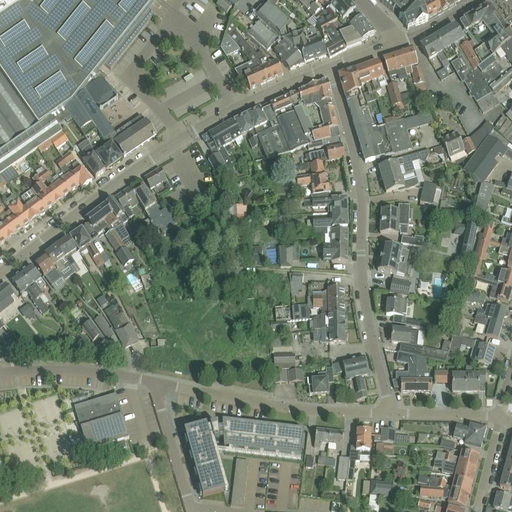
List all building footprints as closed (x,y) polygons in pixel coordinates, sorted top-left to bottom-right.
[(0,0),(0,175),(12,167),(15,165),(23,160),(49,141),(62,133),(63,132),(52,117),(58,112),(64,108),(66,106),(76,99),(84,91),(84,90),(96,83),(101,79),(94,74),(99,68),(102,64),(110,70),(149,22),(155,15),(152,4),(151,3),(153,0),(0,0)] [(232,8),(222,0),(220,0),(216,5),(227,14),(232,8)] [(298,0),(298,1),(307,10),(313,4),(314,5),(315,4),(310,0),(298,0)] [(346,0),(338,0),(331,7),(327,11),(319,17),(321,22),(333,17),(335,20),(339,17),(343,21),(355,11),(354,11),(355,10),(352,7),(346,0)] [(431,20),(421,3),(417,0),(378,0),(381,3),(393,13),(394,11),(400,16),(399,18),(403,23),(407,29),(407,30),(408,30),(428,21),(431,20)] [(417,0),(421,3),(431,20),(449,10),(456,5),(452,0),(417,0)] [(274,6),(269,1),(255,15),(258,19),(281,40),(285,44),(304,62),(306,65),(314,61),(306,40),(313,37),(312,36),(311,36),(310,31),(303,34),(274,6)] [(320,9),(315,4),(314,5),(313,4),(307,10),(313,16),(320,9)] [(230,20),(238,27),(266,52),(273,46),(278,51),(274,55),(279,60),(279,61),(283,65),(290,71),(305,65),(306,65),(304,62),(285,44),(281,40),(258,19),(253,25),(234,7),(230,20)] [(486,7),(459,23),(465,33),(466,32),(472,41),(468,44),(473,54),(491,42),(493,40),(491,36),(496,33),(497,35),(506,28),(490,8),(486,7)] [(376,34),(356,11),(355,11),(343,21),(340,24),(342,27),(350,33),(353,34),(360,42),(376,34)] [(346,50),(346,49),(340,39),(339,40),(334,34),(335,33),(334,31),(332,33),(329,30),(337,23),(335,20),(333,17),(321,22),(317,25),(324,40),(322,41),(325,47),(324,47),(330,59),(346,50)] [(230,20),(225,34),(240,51),(251,63),(257,60),(267,82),(283,76),(276,61),(268,65),(265,56),(263,57),(261,53),(256,55),(234,30),(238,27),(230,20)] [(361,44),(360,42),(353,34),(350,33),(342,27),(340,24),(338,22),(337,23),(329,30),(332,33),(334,31),(335,33),(334,34),(339,40),(340,39),(346,49),(361,44)] [(306,40),(314,61),(326,57),(319,40),(321,39),(319,34),(317,34),(315,29),(314,29),(313,26),(309,27),(310,31),(311,36),(312,36),(313,37),(306,40)] [(447,60),(441,63),(444,68),(449,65),(447,62),(456,56),(458,60),(451,64),(456,73),(458,73),(459,74),(464,83),(476,103),(491,94),(482,82),(485,81),(476,69),(481,66),(476,59),(473,54),(468,44),(465,39),(463,40),(455,26),(434,38),(447,60)] [(473,54),(476,59),(481,66),(492,58),(500,53),(499,51),(511,41),(511,36),(506,28),(497,35),(496,33),(491,36),(493,40),(491,42),(473,54)] [(227,57),(240,51),(225,34),(221,48),(227,57)] [(434,38),(420,47),(429,60),(436,56),(441,63),(447,60),(434,38)] [(494,98),(499,93),(511,79),(511,41),(499,51),(500,53),(492,58),(481,66),(476,69),(485,81),(482,82),(494,98)] [(399,52),(404,68),(406,74),(406,75),(412,74),(415,86),(414,86),(416,94),(426,91),(424,83),(425,83),(420,64),(417,65),(412,47),(399,52)] [(398,71),(404,68),(399,52),(383,57),(383,59),(386,67),(389,78),(397,75),(396,74),(399,73),(398,71)] [(240,79),(244,77),(250,90),(267,82),(257,60),(251,63),(234,70),(240,79)] [(383,78),(381,71),(377,62),(365,66),(375,93),(379,91),(381,90),(377,80),(383,78)] [(368,95),(375,93),(365,66),(353,70),(359,87),(365,85),(368,93),(368,95)] [(362,95),(359,87),(353,70),(340,75),(339,76),(341,82),(356,134),(374,129),(366,104),(362,95)] [(118,99),(117,99),(103,78),(101,79),(96,83),(84,90),(84,91),(76,99),(66,106),(64,108),(72,119),(80,130),(90,123),(95,130),(97,129),(104,140),(108,146),(111,144),(113,143),(114,142),(118,139),(115,134),(99,111),(105,108),(116,100),(118,99)] [(338,128),(331,96),(329,89),(327,80),(298,92),(299,98),(295,99),(290,102),(294,111),(301,108),(305,120),(308,119),(313,131),(317,149),(325,147),(324,140),(339,136),(337,128),(338,128)] [(400,95),(399,91),(397,83),(387,86),(392,107),(393,106),(401,104),(402,103),(400,95)] [(305,120),(301,108),(294,111),(290,102),(295,99),(299,98),(298,92),(288,97),(270,105),(271,108),(290,153),(290,154),(308,146),(308,151),(317,149),(313,131),(308,119),(305,120)] [(511,99),(509,103),(499,93),(494,98),(509,113),(511,109),(511,99)] [(245,114),(233,120),(234,122),(241,136),(249,151),(276,138),(283,153),(288,150),(270,106),(260,111),(259,107),(245,114)] [(64,108),(58,112),(65,121),(67,123),(72,119),(64,108)] [(155,135),(146,122),(140,116),(122,129),(115,134),(118,139),(114,142),(124,158),(144,145),(154,138),(155,135)] [(414,117),(402,121),(401,117),(396,118),(397,122),(374,129),(356,134),(365,163),(375,160),(394,155),(412,149),(406,130),(417,127),(414,117)] [(502,117),(492,130),(496,133),(506,119),(502,117)] [(232,164),(223,147),(241,136),(234,122),(233,120),(208,134),(212,141),(207,143),(214,157),(208,161),(215,173),(224,168),(232,164)] [(511,124),(507,120),(498,133),(511,144),(511,124)] [(86,137),(95,130),(90,123),(80,130),(85,137),(86,137)] [(476,153),(462,171),(481,185),(482,183),(483,182),(497,164),(494,162),(499,156),(500,157),(501,156),(502,157),(503,155),(511,161),(511,174),(511,175),(508,186),(495,183),(494,187),(504,189),(506,190),(511,191),(511,147),(493,131),(490,135),(489,136),(476,153)] [(63,158),(68,164),(74,159),(69,153),(74,149),(62,133),(49,141),(62,159),(63,158)] [(464,152),(460,143),(456,134),(441,140),(445,149),(446,150),(449,158),(464,152)] [(468,154),(475,151),(470,139),(462,143),(468,154)] [(107,171),(122,160),(111,144),(108,146),(96,155),(97,158),(105,169),(106,169),(107,170),(107,171)] [(326,153),(324,154),(324,151),(309,155),(310,162),(312,162),(312,165),(322,163),(322,164),(344,159),(342,145),(326,149),(326,153)] [(90,146),(82,152),(86,159),(83,162),(95,179),(105,172),(107,171),(107,170),(106,169),(105,169),(97,158),(94,154),(94,153),(90,146)] [(441,147),(433,149),(435,154),(438,156),(441,160),(445,159),(444,155),(442,151),(441,147)] [(424,164),(430,154),(429,151),(410,157),(388,163),(389,166),(388,166),(379,169),(382,181),(414,172),(416,171),(414,163),(417,162),(419,161),(424,164)] [(62,159),(56,163),(61,170),(66,177),(61,181),(60,181),(64,187),(65,186),(70,193),(80,186),(72,175),(71,173),(70,174),(65,166),(68,164),(63,158),(62,159)] [(26,165),(23,160),(15,165),(19,171),(26,165)] [(76,171),(72,175),(80,186),(82,189),(92,182),(77,163),(72,166),(76,171)] [(292,180),(291,183),(292,185),(295,189),(311,187),(313,197),(330,193),(329,184),(327,185),(326,174),(324,175),(322,164),(322,163),(312,165),(310,165),(311,172),(312,172),(313,176),(305,177),(305,175),(302,175),(303,177),(297,179),(296,178),(293,179),(292,180)] [(19,177),(12,167),(0,175),(0,185),(5,181),(8,185),(19,177)] [(43,167),(36,172),(39,176),(44,182),(45,181),(50,177),(46,171),(43,167)] [(166,180),(160,169),(144,179),(150,190),(166,180)] [(44,182),(39,176),(36,172),(39,176),(33,181),(37,187),(44,182)] [(416,179),(414,172),(382,181),(386,193),(396,190),(397,194),(414,189),(418,185),(416,179)] [(50,177),(45,181),(47,183),(51,188),(49,190),(58,202),(60,201),(70,193),(65,186),(64,187),(60,181),(56,184),(52,180),(50,177)] [(485,202),(490,186),(482,183),(481,185),(477,200),(485,202)] [(49,190),(47,191),(42,184),(32,191),(32,192),(46,211),(58,202),(49,190)] [(435,189),(436,187),(423,184),(422,190),(436,192),(436,190),(435,189)] [(149,219),(149,220),(153,228),(161,223),(164,230),(175,223),(167,209),(160,213),(144,186),(133,194),(138,199),(140,204),(147,216),(149,219)] [(134,216),(132,214),(130,211),(140,204),(138,199),(133,194),(130,189),(114,199),(126,218),(128,220),(134,216)] [(511,198),(511,196),(511,191),(506,190),(504,189),(501,194),(511,198)] [(436,192),(422,190),(421,196),(434,199),(436,192)] [(227,202),(227,206),(231,206),(231,205),(235,205),(232,191),(225,192),(227,202)] [(35,220),(46,211),(32,192),(29,195),(33,199),(26,205),(27,206),(26,207),(35,220)] [(433,205),(434,199),(421,196),(419,203),(432,205),(433,205)] [(18,201),(17,202),(14,197),(4,204),(9,211),(23,229),(35,220),(26,207),(24,209),(18,201)] [(347,213),(347,212),(346,199),(336,200),(312,201),(312,208),(330,207),(330,213),(330,214),(347,213)] [(118,222),(112,226),(114,230),(113,231),(121,243),(129,238),(123,228),(123,224),(127,221),(113,200),(106,205),(116,219),(118,222)] [(484,219),(489,203),(485,202),(477,200),(473,216),(480,218),(484,219)] [(445,213),(447,203),(441,201),(439,212),(445,213)] [(88,224),(82,229),(88,238),(96,233),(97,235),(106,228),(107,230),(112,226),(118,222),(116,219),(106,205),(85,220),(88,224)] [(247,207),(243,207),(243,205),(237,205),(231,206),(227,206),(230,222),(231,222),(234,221),(232,208),(236,208),(236,211),(237,218),(244,217),(244,214),(248,213),(247,207)] [(407,235),(407,227),(409,227),(409,221),(411,221),(411,211),(409,211),(409,207),(399,206),(398,209),(393,209),(393,211),(382,211),(380,234),(397,234),(398,233),(400,233),(400,235),(407,235)] [(4,212),(2,213),(0,209),(0,220),(3,224),(1,225),(11,238),(23,229),(9,211),(5,214),(4,212)] [(347,227),(347,214),(347,213),(330,214),(330,215),(330,221),(313,221),(307,222),(307,229),(314,229),(332,228),(337,228),(347,227)] [(501,223),(507,225),(511,226),(511,217),(511,218),(511,219),(510,218),(509,220),(503,218),(501,223)] [(493,231),(495,223),(487,221),(484,229),(486,229),(482,241),(489,243),(501,247),(511,250),(511,233),(511,234),(510,242),(503,240),(501,245),(490,241),(493,231)] [(464,236),(460,255),(471,258),(477,227),(455,223),(453,235),(462,237),(462,236),(464,236)] [(113,231),(114,230),(112,226),(107,230),(109,233),(105,236),(117,254),(116,255),(125,267),(126,265),(134,260),(121,243),(113,231)] [(0,245),(9,239),(0,227),(0,245)] [(325,235),(325,246),(331,246),(331,247),(347,247),(348,231),(332,231),(332,228),(314,229),(314,236),(325,235)] [(87,239),(88,238),(82,229),(70,237),(76,246),(80,251),(85,247),(94,259),(99,255),(87,239)] [(414,240),(402,238),(400,244),(422,248),(423,238),(415,237),(414,240)] [(76,249),(74,247),(68,238),(57,246),(65,258),(70,267),(75,264),(69,255),(76,249)] [(478,254),(477,259),(479,260),(483,261),(486,262),(488,256),(485,255),(489,243),(482,241),(478,254)] [(57,246),(46,254),(61,274),(67,270),(60,261),(65,258),(57,246)] [(331,246),(325,246),(323,246),(323,263),(331,263),(337,263),(347,263),(347,247),(331,247),(331,246)] [(402,250),(393,248),(383,246),(378,272),(387,274),(393,275),(396,275),(398,265),(406,267),(409,253),(402,251),(402,250)] [(511,266),(511,250),(501,247),(498,255),(509,258),(507,263),(507,265),(510,265),(511,266)] [(263,262),(262,248),(252,248),(253,262),(263,262)] [(293,262),(293,248),(279,248),(280,268),(292,269),(292,266),(291,266),(291,262),(293,262)] [(238,262),(235,249),(226,251),(228,258),(229,258),(230,263),(238,262)] [(44,277),(51,286),(62,278),(60,275),(61,274),(46,254),(34,263),(44,277)] [(483,261),(479,260),(477,259),(471,277),(474,278),(477,279),(483,261)] [(30,266),(20,274),(44,305),(49,302),(35,283),(41,279),(36,274),(30,266)] [(511,273),(508,272),(505,271),(499,269),(495,284),(511,289),(511,273)] [(240,285),(239,271),(226,272),(227,286),(240,285)] [(44,305),(20,274),(10,281),(20,294),(25,291),(33,302),(33,303),(43,316),(49,311),(46,308),(44,305)] [(302,283),(303,275),(292,274),(292,283),(300,283),(302,283)] [(477,279),(474,278),(471,277),(466,295),(467,295),(476,298),(478,293),(473,292),(475,285),(477,279)] [(477,279),(476,283),(492,288),(491,292),(492,292),(490,299),(496,301),(499,301),(508,304),(511,292),(511,289),(495,284),(477,279)] [(411,285),(407,284),(392,281),(389,294),(409,298),(411,285)] [(0,306),(14,295),(5,283),(0,287),(0,306)] [(309,297),(313,297),(313,303),(344,302),(344,289),(327,289),(328,294),(322,297),(313,297),(313,293),(311,292),(308,292),(309,297)] [(476,298),(467,295),(466,295),(464,302),(465,302),(473,305),(474,304),(483,307),(485,301),(476,298)] [(101,308),(107,304),(103,297),(96,301),(101,308)] [(384,309),(384,313),(386,314),(386,316),(395,317),(400,317),(400,310),(405,310),(405,303),(402,303),(402,298),(392,297),(392,302),(387,301),(387,309),(384,309)] [(322,316),(344,315),(344,302),(313,303),(313,309),(322,309),(322,316)] [(27,305),(19,311),(25,319),(33,313),(27,305)] [(274,308),(275,311),(276,323),(290,321),(289,306),(274,308)] [(293,322),(301,321),(310,320),(308,306),(300,306),(292,307),(293,322)] [(491,306),(491,307),(486,306),(484,314),(477,311),(475,318),(483,320),(502,326),(506,311),(497,308),(491,306)] [(122,313),(115,317),(132,345),(139,342),(129,324),(128,325),(122,313)] [(320,330),(345,329),(344,315),(322,316),(320,316),(317,317),(314,319),(314,321),(320,321),(320,330)] [(93,320),(108,340),(114,336),(100,317),(99,318),(98,317),(93,320)] [(110,320),(116,332),(115,332),(125,349),(132,345),(115,317),(110,320)] [(482,336),(486,337),(488,338),(498,340),(502,326),(483,320),(475,318),(475,319),(474,324),(484,327),(482,336)] [(406,320),(405,326),(416,328),(417,322),(406,320)] [(96,340),(100,345),(105,341),(90,322),(81,329),(92,343),(96,340)] [(459,338),(462,327),(456,325),(453,336),(459,338)] [(320,330),(321,345),(345,344),(345,329),(320,330)] [(399,353),(416,357),(426,359),(445,363),(447,358),(451,344),(444,342),(441,352),(417,347),(418,333),(410,332),(392,330),(391,343),(403,344),(403,347),(400,346),(399,353)] [(70,334),(67,342),(78,345),(80,338),(70,334)] [(459,338),(453,336),(451,344),(447,358),(454,361),(457,354),(459,355),(461,347),(472,349),(476,353),(473,362),(475,363),(481,365),(484,366),(483,366),(490,369),(492,362),(491,362),(494,351),(485,348),(480,347),(479,349),(476,348),(477,342),(463,339),(459,338)] [(5,351),(4,359),(17,358),(16,356),(23,355),(14,345),(5,351)] [(116,362),(120,359),(115,352),(111,355),(116,362)] [(401,393),(416,393),(416,357),(399,353),(397,363),(408,365),(408,375),(398,375),(398,381),(392,382),(394,390),(401,390),(401,393)] [(295,369),(294,356),(274,357),(275,370),(295,369)] [(426,359),(416,357),(416,393),(431,393),(431,381),(426,381),(426,359)] [(357,394),(358,400),(367,398),(362,379),(361,380),(360,377),(368,376),(364,358),(342,363),(346,381),(354,379),(357,394)] [(297,383),(295,371),(288,372),(289,384),(297,383)] [(272,373),(273,385),(287,384),(286,372),(272,373)] [(465,375),(465,393),(478,393),(479,393),(479,383),(485,383),(485,373),(478,373),(478,375),(465,375)] [(328,395),(327,385),(326,374),(318,374),(318,380),(312,381),(312,387),(309,387),(310,395),(313,395),(313,396),(328,395)] [(453,393),(465,393),(465,375),(452,375),(452,393),(453,393)] [(115,395),(98,400),(101,408),(94,410),(91,402),(81,406),(81,405),(74,408),(77,415),(79,423),(82,434),(84,441),(83,442),(83,441),(83,454),(84,454),(93,451),(95,458),(126,448),(124,442),(129,440),(118,403),(115,395)] [(216,424),(210,426),(214,442),(219,441),(219,440),(223,439),(224,448),(225,448),(300,456),(299,457),(301,457),(304,431),(301,430),(222,421),(222,426),(218,427),(217,425),(217,424),(216,424)] [(455,432),(483,439),(486,428),(470,424),(469,428),(456,425),(455,432)] [(206,425),(184,431),(186,439),(188,439),(190,447),(188,447),(191,456),(193,455),(195,463),(193,464),(195,472),(197,472),(199,480),(198,480),(200,489),(202,488),(204,496),(202,497),(202,498),(223,492),(225,492),(225,491),(224,491),(207,427),(206,425)] [(320,443),(329,444),(330,432),(316,430),(314,448),(319,448),(320,443)] [(376,442),(381,443),(387,443),(388,430),(381,430),(381,437),(374,437),(374,442),(376,442)] [(346,481),(346,482),(352,483),(354,483),(355,462),(359,462),(369,463),(370,453),(370,442),(371,431),(358,431),(357,431),(356,447),(356,449),(351,449),(351,447),(350,447),(349,459),(346,481)] [(342,452),(344,434),(330,432),(329,444),(337,445),(336,451),(342,452)] [(464,445),(471,447),(481,450),(483,439),(455,432),(453,438),(465,441),(464,445)] [(455,444),(441,441),(440,447),(453,451),(455,444)] [(384,444),(384,445),(377,444),(376,455),(383,455),(383,451),(386,451),(392,452),(392,445),(384,444)] [(479,457),(469,455),(461,453),(459,459),(453,457),(453,456),(445,454),(444,455),(437,453),(435,460),(437,461),(443,461),(476,469),(479,457)] [(314,458),(307,457),(305,469),(312,470),(314,458)] [(327,459),(319,458),(318,458),(317,466),(326,467),(327,459)] [(346,481),(349,459),(339,458),(336,480),(346,481)] [(335,461),(327,459),(326,467),(334,468),(335,461)] [(230,505),(230,506),(243,508),(243,507),(248,462),(236,460),(231,506),(230,505)] [(454,478),(472,483),(476,469),(443,461),(441,466),(441,469),(442,469),(441,474),(454,477),(454,478)] [(511,462),(506,461),(503,474),(511,476),(511,462)] [(511,476),(503,474),(499,487),(511,490),(511,476)] [(429,485),(429,486),(469,496),(472,483),(454,478),(451,488),(445,486),(446,482),(430,478),(430,479),(429,485)] [(371,482),(370,497),(391,498),(392,498),(388,497),(388,491),(392,491),(395,491),(395,484),(371,482)] [(427,489),(426,497),(441,498),(440,499),(448,501),(447,504),(456,506),(465,508),(469,496),(429,486),(428,488),(428,490),(427,489)] [(494,509),(505,511),(511,511),(511,498),(498,495),(494,509)] [(420,501),(418,507),(429,510),(428,511),(431,511),(434,511),(436,506),(438,506),(439,505),(429,502),(428,503),(420,501)]
